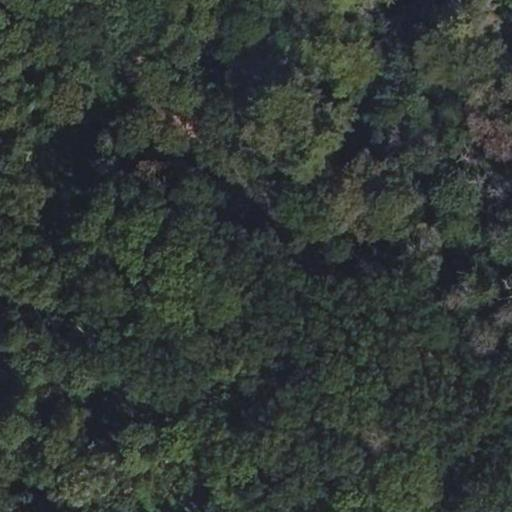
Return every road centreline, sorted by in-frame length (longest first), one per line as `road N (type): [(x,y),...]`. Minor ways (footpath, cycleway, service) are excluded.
road 1 (track): [(511,419),(96,0)]
road 2 (track): [(259,169),(511,36)]
